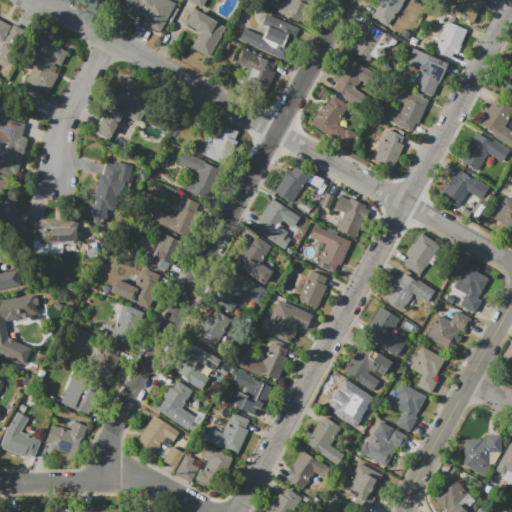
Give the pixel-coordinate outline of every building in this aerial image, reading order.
[(122,0),(169,0),(179,6),(161,36),(141,23),(145,18),(138,14),(135,20),(117,9),(122,0)] [(187,0),(205,0),(201,8),(187,0)] [(278,13),(282,0),(312,0),(304,22),(278,13)] [(373,16),(382,0),(407,0),(391,27),(373,16)] [(439,13),(444,0),(447,0),(457,5),(458,0),(480,0),(482,1),(472,24),(456,16),(454,20),(439,13)] [(191,48),(200,33),(185,24),(194,8),(227,28),(208,58),(191,48)] [(238,40),(243,28),(262,36),(266,27),(261,25),(266,14),(299,28),(285,61),(238,40)] [(10,66),(0,61),(0,52),(4,45),(0,42),(0,17),(28,34),(10,66)] [(435,52),(438,44),(436,43),(446,20),(467,30),(456,55),(453,53),(450,59),(435,52)] [(353,52),(369,26),(386,37),(369,62),(353,52)] [(26,80),(39,57),(32,53),(41,37),(68,52),(60,66),(55,64),(51,71),(58,75),(48,93),(26,80)] [(432,97),(412,88),(419,72),(416,70),(417,68),(405,63),(412,47),(447,63),(432,97)] [(245,49),(276,62),(273,70),(276,72),(266,94),(244,85),(251,69),(239,64),(245,49)] [(363,109),(342,98),(344,95),(332,89),(336,82),(332,80),(339,69),(342,70),(349,58),(374,72),(367,84),(360,80),(355,89),(370,97),(363,109)] [(511,67),(511,96),(499,88),(511,67)] [(94,132),(123,75),(154,91),(139,121),(123,113),(109,140),(94,132)] [(35,107),(43,93),(24,83),(17,97),(35,107)] [(403,89),(428,100),(417,125),(415,124),(411,133),(394,125),(395,124),(380,118),(386,104),(400,110),(403,104),(397,101),(403,89)] [(350,147),(310,125),(323,101),(327,104),(332,96),(348,105),(337,125),(357,136),(350,147)] [(511,147),(478,125),(492,103),(495,105),(499,99),(511,107),(511,114),(505,126),(511,130),(511,147)] [(24,137),(25,138),(26,140),(26,142),(25,143),(24,144),(23,145),(20,154),(22,155),(16,181),(0,176),(0,124),(5,125),(6,119),(25,124),(22,137),(23,137),(24,137)] [(202,155),(207,141),(212,143),(219,124),(239,132),(226,164),(202,155)] [(374,159),(386,129),(407,138),(395,167),(374,159)] [(478,170),(459,159),(477,131),(481,134),(482,132),(510,149),(501,162),(488,154),(478,170)] [(186,191),(190,181),(193,182),(196,172),(178,165),(183,152),(206,161),(206,163),(221,169),(209,200),(186,191)] [(90,215),(100,174),(103,175),(106,163),(113,165),(114,161),(136,166),(129,196),(118,193),(111,220),(90,215)] [(274,191),(283,177),(282,176),(288,168),(291,170),(294,166),(309,176),(291,202),(274,191)] [(457,207),(439,196),(453,174),(456,177),(461,169),(492,189),(484,201),(468,191),(457,207)] [(511,228),(493,216),(506,196),(511,199),(511,228)] [(152,224),(158,209),(173,215),(177,206),(178,207),(182,197),(202,205),(189,239),(152,224)] [(273,198),(300,217),(293,228),(282,220),(280,223),(284,226),(282,228),(288,232),(285,235),(291,239),(284,250),(267,238),(267,237),(255,229),(264,216),(262,215),(273,198)] [(336,229),(349,199),(368,207),(355,237),(336,229)] [(316,226),(352,241),(341,265),(338,264),(335,273),(316,265),(325,244),(311,238),(316,226)] [(63,255),(35,256),(33,230),(76,227),(77,241),(62,242),(63,255)] [(406,255),(421,233),(440,246),(419,275),(404,265),(410,257),(406,255)] [(167,272),(151,266),(156,251),(155,250),(159,239),(161,239),(163,234),(180,240),(167,272)] [(233,265),(248,243),(250,244),(256,236),(273,248),(262,264),(273,272),(264,286),(233,265)] [(475,314),(459,304),(466,291),(455,285),(465,266),(467,267),(469,263),(479,268),(476,272),(490,280),(479,298),(483,300),(475,314)] [(149,310),(109,295),(115,279),(134,286),(138,276),(140,276),(143,268),(162,276),(149,310)] [(0,273),(18,270),(22,285),(0,289),(0,273)] [(268,293),(260,305),(244,294),(231,312),(214,300),(234,271),(243,277),(243,276),(268,293)] [(297,300),(300,294),(294,291),(299,280),(305,282),(309,271),(326,278),(324,284),(326,285),(317,308),(297,300)] [(402,310),(384,298),(398,276),(401,278),(404,274),(419,284),(402,310)] [(32,349),(25,363),(20,361),(18,364),(4,357),(4,355),(1,354),(0,356),(0,299),(33,294),(37,314),(30,315),(30,317),(5,321),(7,336),(16,341),(16,342),(32,349)] [(278,299),(313,313),(306,330),(297,326),(296,329),(297,329),(294,337),(292,337),(290,344),(261,332),(267,317),(270,319),(278,299)] [(110,338),(123,305),(144,313),(131,346),(110,338)] [(400,319),(382,346),(368,337),(373,329),(369,326),(381,307),(400,319)] [(214,347),(195,334),(209,314),(212,316),(216,310),(232,321),(214,347)] [(426,337),(439,314),(450,321),(456,310),(471,319),(464,332),(460,330),(448,350),(426,337)] [(238,368),(245,353),(261,360),(270,342),(288,350),(285,356),(288,358),(277,381),(262,375),(261,378),(238,368)] [(119,358),(112,375),(95,368),(105,343),(119,348),(115,357),(119,358)] [(202,390),(175,371),(193,344),(207,354),(208,352),(221,361),(214,371),(206,366),(201,372),(210,378),(202,390)] [(432,394),(415,384),(421,375),(409,368),(422,346),(446,359),(434,379),(439,381),(432,394)] [(344,371),(358,349),(374,359),(377,353),(392,362),(383,375),(376,371),(375,373),(370,370),(368,373),(380,381),(373,392),(358,383),(360,381),(344,371)] [(238,370),(259,380),(258,381),(273,388),(263,411),(260,409),(256,416),(234,406),(235,404),(233,403),(239,392),(244,394),(246,389),(232,382),(238,370)] [(60,404),(72,373),(87,379),(85,386),(97,391),(88,415),(60,404)] [(347,423),(326,409),(331,402),(328,400),(342,377),(361,389),(356,396),(362,400),(347,423)] [(154,409),(170,386),(172,388),(178,381),(194,392),(183,407),(196,416),(199,411),(206,416),(195,431),(189,427),(187,431),(154,409)] [(396,425),(403,412),(391,405),(398,394),(395,393),(402,382),(426,396),(415,417),(417,419),(409,432),(396,425)] [(29,418),(21,433),(41,440),(35,457),(26,454),(24,457),(0,448),(0,445),(6,427),(9,428),(18,411),(29,418)] [(200,440),(207,426),(222,433),(231,413),(250,421),(246,429),(248,430),(236,456),(200,440)] [(135,442),(154,415),(179,432),(172,442),(165,437),(153,455),(135,442)] [(305,444),(319,422),(322,424),(325,418),(342,428),(331,445),(344,454),(338,465),(305,444)] [(359,453),(365,442),(368,444),(380,421),(407,436),(400,448),(395,445),(392,450),(395,451),(385,468),(359,453)] [(46,442),(52,425),(59,428),(60,427),(70,431),(74,422),(88,427),(76,458),(50,448),(51,444),(46,442)] [(464,466),(464,440),(486,439),(486,435),(501,435),(502,455),(495,466),(490,466),(485,477),(464,466)] [(495,470),(510,442),(511,443),(511,473),(507,471),(505,476),(495,470)] [(163,461),(171,446),(184,453),(176,468),(163,461)] [(196,479),(205,459),(202,458),(207,447),(233,458),(219,490),(196,479)] [(302,489),(285,479),(303,451),(329,467),(323,478),(315,473),(308,484),(306,482),(302,489)] [(174,474),(185,454),(195,459),(193,464),(199,467),(191,483),(174,474)] [(360,462),(383,475),(372,494),(376,497),(368,511),(353,502),(358,494),(345,487),(360,462)] [(449,511),(432,497),(451,477),(476,500),(467,510),(469,511),(449,511)] [(268,511),(280,493),(283,495),(287,488),(303,498),(293,511),(268,511)]
